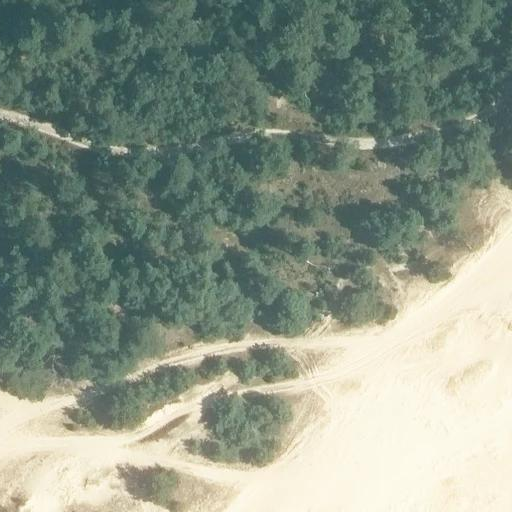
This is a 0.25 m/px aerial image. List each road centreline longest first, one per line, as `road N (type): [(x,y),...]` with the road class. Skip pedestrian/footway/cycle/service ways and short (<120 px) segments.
road 1 (track): [(0,114),(98,148),(164,152),(257,134),(405,142),(452,129),(511,97)]
road 2 (track): [(0,422),(236,344),(294,339),(395,350)]
road 3 (track): [(227,511),(511,247)]
